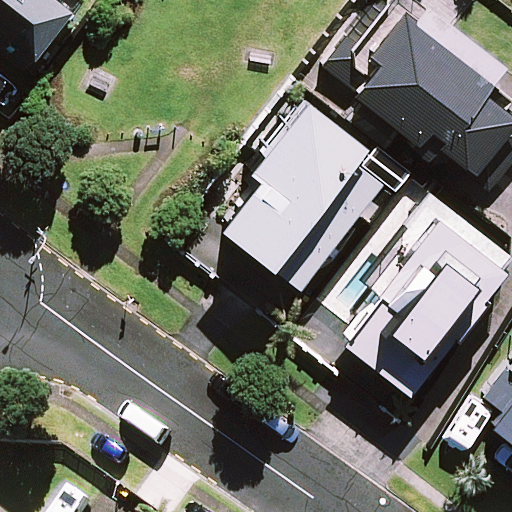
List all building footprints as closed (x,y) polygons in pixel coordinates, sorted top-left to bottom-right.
[(0,0),(0,46),(18,62),(69,0),(0,0)] [(435,0),(400,0),(355,61),(365,68),(355,82),(433,141),(438,133),(493,175),(511,150),(511,84),(485,64),(498,47),(435,0)] [(222,206),(264,239),(260,244),(296,273),(312,253),(351,204),(369,218),(398,181),(350,143),(364,125),(305,78),(249,149),(260,158),(222,206)] [(511,251),(428,186),(392,231),(405,241),(354,306),(426,362),(511,251)] [(511,344),(480,386),(498,399),(490,408),(511,425),(511,344)]
